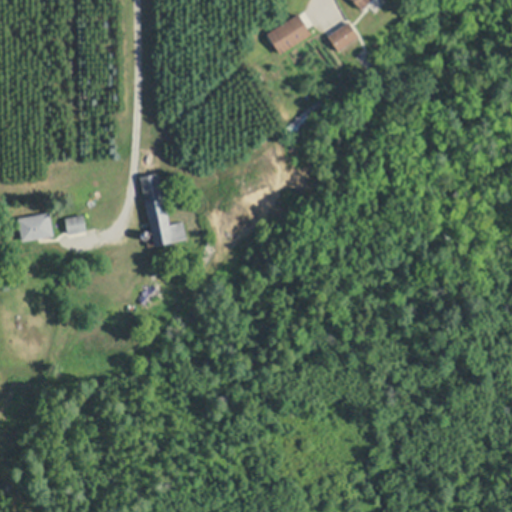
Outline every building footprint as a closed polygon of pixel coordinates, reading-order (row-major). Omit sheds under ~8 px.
[(370,0),(363,8),(354,0),(370,0)] [(312,32),(281,52),(268,32),(299,12),(312,32)] [(360,36),(339,50),(329,35),(350,21),(360,36)] [(159,172),(171,224),(183,221),(187,237),(148,246),(147,240),(154,238),(140,177),(159,172)] [(54,232),(23,239),(19,216),(50,210),(54,232)] [(87,228),(69,231),(66,216),(84,212),(87,228)] [(146,229),(147,229),(148,229),(148,230),(149,230),(150,231),(150,232),(151,232),(151,233),(151,234),(151,235),(151,236),(150,236),(150,237),(149,238),(148,238),(148,239),(147,239),(146,239),(145,239),(144,239),(144,238),(143,238),(142,237),(142,236),(141,236),(141,235),(141,234),(141,233),(141,232),(142,232),(142,231),(143,230),(144,229),(145,229),(146,229)] [(161,291),(145,303),(139,294),(155,282),(161,291)]
